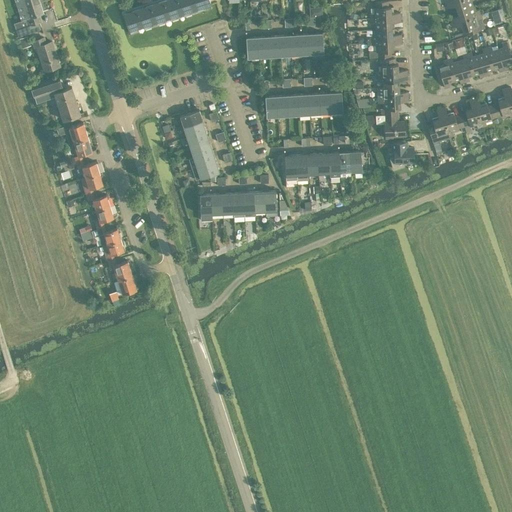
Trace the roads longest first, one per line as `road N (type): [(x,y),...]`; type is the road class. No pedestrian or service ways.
road 1 (track): [(215,306),(245,275),(511,161)]
road 2 (unclassified): [(252,511),(170,263)]
road 3 (residential): [(170,263),(144,271),(97,124),(123,115)]
road 4 (residential): [(511,78),(425,99),(415,0)]
road 5 (track): [(15,379),(149,323),(188,318)]
road 6 (unclassified): [(170,263),(123,115)]
road 7 (residential): [(123,115),(86,0)]
